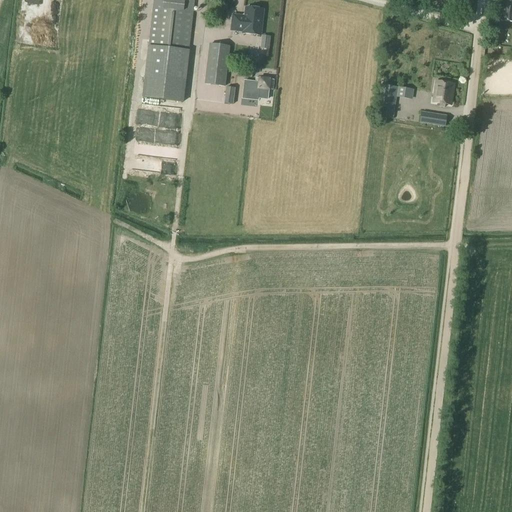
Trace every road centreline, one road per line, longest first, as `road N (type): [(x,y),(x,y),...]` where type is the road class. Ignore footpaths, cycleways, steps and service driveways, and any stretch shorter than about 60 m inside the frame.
road 1 (track): [(449,246),(240,247),(182,258),(171,247),(183,115)]
road 2 (track): [(171,247),(140,511)]
road 3 (track): [(425,511),(454,247)]
road 4 (track): [(454,247),(481,0)]
